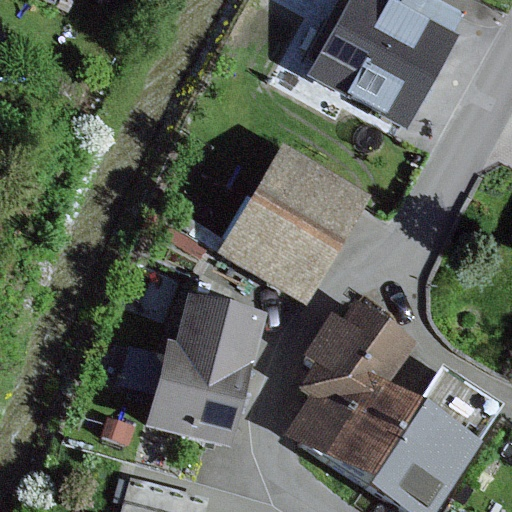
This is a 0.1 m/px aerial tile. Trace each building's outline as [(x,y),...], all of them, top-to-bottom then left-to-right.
[(398,8),(383,0),(348,0),(306,80),(407,134),(457,40),(452,37),(398,8)] [(402,0),(398,8),(452,37),(463,16),(433,0),(402,0)] [(367,201),(280,148),(214,257),(302,310),(367,201)] [(196,277),(189,302),(227,311),(231,293),(196,277)] [(189,302),(185,301),(174,347),(163,344),(141,432),(228,453),(261,320),(227,311),(189,302)] [(379,405),(387,391),(414,347),(351,306),(342,324),(328,316),(301,360),(312,365),(379,405)] [(416,407),(387,391),(379,405),(312,365),(295,393),(307,401),(280,440),(366,486),(416,407)] [(366,486),(362,492),(393,511),(437,511),(502,410),(439,371),(416,407),(366,486)] [(202,511),(205,501),(128,481),(120,511),(202,511)]
